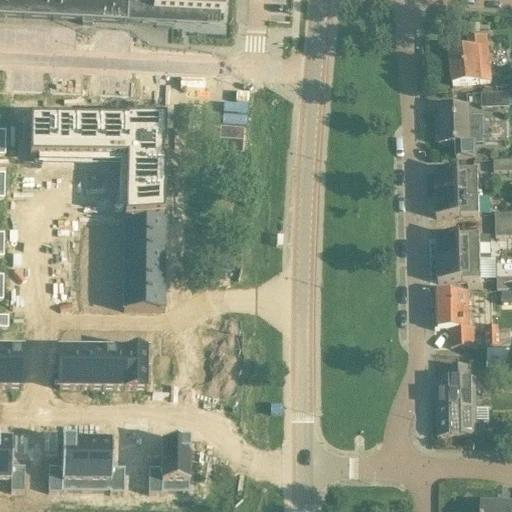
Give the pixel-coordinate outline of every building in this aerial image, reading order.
[(0,0),(0,18),(127,25),(128,7),(152,8),(152,12),(223,15),(224,0),(0,0)] [(468,53),(449,54),(452,88),(490,85),(486,39),(467,40),(468,53)] [(508,95),(481,96),(481,110),(509,110),(508,95)] [(441,129),(437,129),(438,147),(455,147),(456,162),(474,161),(474,145),(483,145),(482,119),(467,119),(467,111),(440,112),(441,129)] [(36,117),(36,155),(132,156),(132,211),(170,212),(171,117),(132,116),(132,118),(36,117)] [(511,163),(493,164),(493,176),(511,175),(511,163)] [(477,174),(434,175),(435,198),(465,197),(478,197),(477,174)] [(465,197),(435,198),(435,221),(478,220),(478,197),(465,197)] [(511,216),(494,217),(495,229),(511,228),(511,216)] [(124,226),(124,248),(162,248),(163,226),(124,226)] [(511,228),(495,229),(495,240),(511,239),(511,228)] [(77,235),(77,247),(85,247),(85,235),(77,235)] [(489,238),(436,240),(437,263),(480,262),(490,262),(489,238)] [(77,247),(77,259),(85,259),(85,247),(77,247)] [(124,248),(124,270),(162,270),(162,248),(124,248)] [(480,262),(437,263),(437,286),(480,285),(480,283),(480,262)] [(124,270),(123,291),(162,292),(162,270),(124,270)] [(77,278),(77,290),(85,291),(85,278),(77,278)] [(511,281),(496,282),(496,294),(511,293),(511,281)] [(77,290),(77,303),(85,303),(85,291),(77,290)] [(123,291),(123,314),(162,314),(162,292),(123,291)] [(467,295),(433,295),(434,333),(449,332),(450,351),(473,350),(472,331),(468,332),(467,295)] [(511,295),(501,295),(501,307),(511,307),(511,295)] [(71,319),(71,331),(79,331),(79,319),(71,319)] [(79,319),(79,331),(87,331),(87,319),(79,319)] [(110,319),(110,328),(122,328),(122,320),(110,319)] [(122,320),(122,328),(135,328),(135,320),(122,320)] [(498,330),(486,330),(487,350),(498,350),(498,348),(498,333),(498,330)] [(510,333),(498,333),(498,348),(510,348),(510,333)] [(511,351),(487,351),(487,373),(509,374),(510,360),(511,360),(511,351)] [(0,353),(0,392),(19,392),(20,354),(0,353)] [(56,354),(56,393),(78,393),(78,354),(56,354)] [(78,354),(78,393),(100,393),(100,354),(78,354)] [(100,354),(100,393),(121,393),(122,355),(100,354)] [(122,355),(121,393),(144,394),(144,355),(122,355)] [(446,383),(435,383),(436,411),(436,412),(474,411),(474,382),(470,382),(470,371),(446,372),(446,383)] [(474,411),(436,412),(437,441),(462,440),(475,439),(483,439),(483,427),(489,427),(488,411),(474,411)] [(0,440),(0,479),(10,479),(10,493),(23,493),(24,468),(11,468),(11,441),(0,440)] [(48,468),(48,493),(61,494),(61,480),(86,480),(86,441),(61,441),(61,469),(48,468)] [(86,441),(86,480),(110,480),(110,494),(123,494),(124,469),(111,469),(111,442),(86,441)] [(151,469),(151,494),(164,494),(164,480),(191,481),(191,442),(164,442),(164,470),(151,469)]
